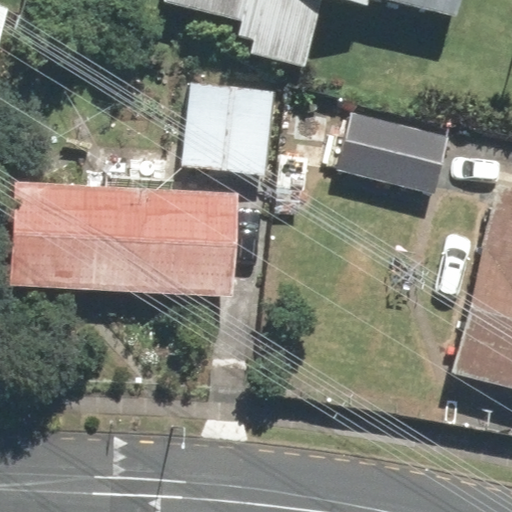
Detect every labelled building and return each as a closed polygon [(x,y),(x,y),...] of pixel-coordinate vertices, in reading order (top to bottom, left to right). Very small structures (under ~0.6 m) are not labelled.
[(0,0),(0,63),(15,4),(0,0)] [(406,0),(433,7),(435,0),(167,0),(168,1),(312,40),(323,0),(406,0)] [(269,174),(277,91),(196,83),(188,166),(269,174)] [(454,135),(357,112),(344,167),(442,190),(454,135)] [(18,282),(241,294),(246,192),(23,181),(18,282)] [(511,184),(509,183),(494,243),(463,368),(511,380),(511,184)]
